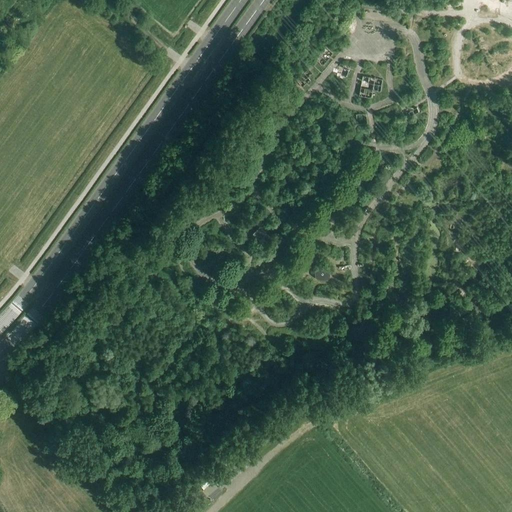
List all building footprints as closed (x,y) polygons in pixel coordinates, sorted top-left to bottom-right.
[(392,0),(361,0),(361,6),(397,10),(398,1),(392,0)] [(332,53),(325,46),(315,58),(322,65),(332,53)] [(349,66),(339,63),(333,72),(346,76),(349,66)] [(307,68),(294,80),(302,87),(310,80),(307,77),(311,72),(307,68)] [(382,79),(362,76),(359,95),(371,98),(372,90),(380,91),(382,79)] [(365,114),(355,114),(357,124),(367,124),(365,114)] [(260,228),(253,235),(262,245),(269,239),(260,228)] [(325,265),(319,266),(314,269),(316,278),(321,281),(327,280),(331,276),(330,269),(325,265)] [(358,338),(360,341),(369,333),(364,324),(361,324),(351,333),(356,339),(358,338)]
